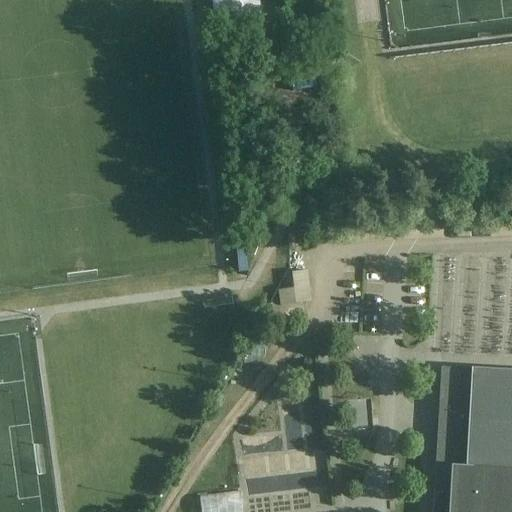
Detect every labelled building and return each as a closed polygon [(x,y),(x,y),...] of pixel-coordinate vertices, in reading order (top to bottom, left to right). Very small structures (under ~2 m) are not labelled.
[(211,0),(215,27),(261,21),(258,0),(211,0)] [(291,29),(283,30),(284,39),(293,38),(309,35),(308,27),(291,29)] [(311,50),(286,53),(288,61),(295,60),(312,59),(311,50)] [(315,196),(329,195),(328,183),(314,184),(315,196)] [(278,304),(278,314),(290,313),(290,316),(306,316),(304,287),(290,287),(290,304),(278,304)] [(511,511),(511,372),(441,369),(432,511),(511,511)]
